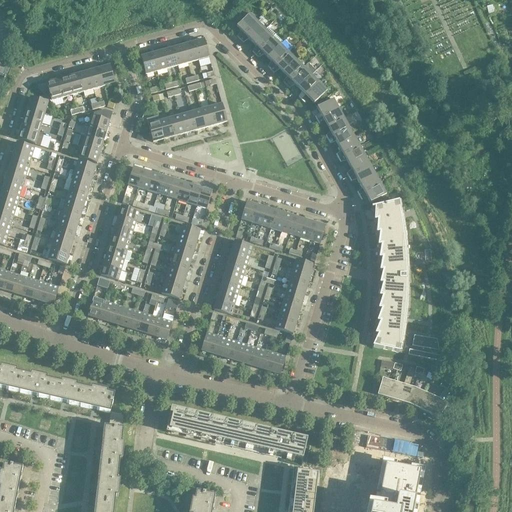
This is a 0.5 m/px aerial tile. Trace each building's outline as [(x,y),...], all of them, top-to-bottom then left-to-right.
[(240,24),(236,28),(242,33),(237,36),(237,37),(240,40),(244,36),(257,22),(249,14),(243,9),(234,18),(240,24)] [(257,22),(244,36),(240,40),(243,43),(244,43),(247,38),(252,43),(265,30),(257,22)] [(265,30),(252,43),(257,48),(252,52),(255,55),(260,51),(273,38),(265,30)] [(273,38),(260,51),(255,55),(259,58),(262,53),(267,58),(280,45),(273,38)] [(204,40),(193,43),(198,61),(209,58),(204,40)] [(193,43),(183,46),(187,63),(198,61),(193,43)] [(280,45),(267,58),(272,64),(268,67),(267,67),(271,70),(275,66),(288,53),(280,45)] [(183,46),(172,48),(177,66),(187,63),(183,46)] [(172,48),(162,51),(167,69),(177,66),(172,48)] [(162,51),(151,54),(156,72),(167,69),(162,51)] [(288,53),(275,66),(271,70),(274,74),(274,73),(278,69),(283,74),(296,60),(288,53)] [(151,54),(140,57),(145,75),(156,72),(151,54)] [(296,60),(283,74),(288,79),(283,82),(286,86),(290,81),(303,68),(296,60)] [(110,66),(99,69),(104,87),(115,84),(110,66)] [(303,68),(290,81),(286,86),(289,89),(290,88),(293,84),(298,89),(311,76),(303,68)] [(99,69),(88,71),(93,89),(104,87),(99,69)] [(88,71),(78,74),(83,92),(93,89),(88,71)] [(78,74),(67,77),(72,95),(83,92),(78,74)] [(311,76),(298,89),(303,94),(298,97),(298,98),(301,101),(306,96),(319,83),(311,76)] [(67,77),(57,80),(62,98),(72,95),(67,77)] [(57,80),(46,83),(48,90),(43,95),(49,101),(51,100),(51,101),(62,98),(57,80)] [(319,83),(306,96),(301,101),(305,104),(308,99),(314,104),(327,91),(319,83)] [(30,97),(27,108),(45,114),(48,103),(47,103),(49,101),(43,95),(38,100),(30,97)] [(333,99),(317,109),(320,115),(315,117),(317,121),(322,118),(338,109),(333,99)] [(222,104),(211,107),(216,125),(227,122),(222,104)] [(211,107),(200,110),(205,128),(216,125),(211,107)] [(27,108),(24,118),(42,124),(45,114),(27,108)] [(338,109),(322,118),(317,121),(319,125),(320,125),(324,122),(327,128),(344,119),(338,109)] [(200,110),(190,113),(195,131),(205,128),(200,110)] [(190,113),(179,116),(184,134),(195,131),(190,113)] [(92,116),(88,127),(106,132),(109,122),(92,116)] [(179,116),(169,119),(174,137),(184,134),(179,116)] [(24,118),(21,129),(38,134),(42,124),(24,118)] [(169,119),(159,122),(163,140),(174,137),(169,119)] [(344,119),(327,128),(331,134),(326,136),(325,136),(327,140),(333,137),(349,128),(344,119)] [(159,122),(148,125),(153,143),(163,140),(159,122)] [(88,127),(85,137),(103,143),(106,132),(88,127)] [(349,128),(333,137),(327,140),(330,144),(334,140),(338,147),(354,138),(349,128)] [(21,129),(17,140),(35,145),(38,134),(21,129)] [(85,137),(82,148),(100,153),(103,143),(85,137)] [(354,138),(338,147),(341,153),(336,155),(338,159),(343,156),(360,147),(354,138)] [(17,143),(14,153),(31,158),(34,148),(17,143)] [(360,147),(343,156),(338,159),(340,163),(341,163),(345,159),(349,166),(365,156),(360,147)] [(82,148),(79,158),(96,164),(100,153),(82,148)] [(14,153),(11,162),(28,168),(31,158),(14,153)] [(365,156),(349,166),(352,172),(347,174),(346,174),(348,178),(354,175),(370,166),(365,156)] [(11,162),(8,172),(25,178),(28,168),(11,162)] [(78,162),(75,171),(92,177),(95,167),(78,162)] [(370,166),(354,175),(348,178),(351,182),(356,178),(359,184),(375,175),(370,166)] [(133,168),(127,185),(138,189),(143,171),(133,168)] [(75,171),(72,181),(89,187),(92,177),(75,171)] [(143,171),(138,189),(147,191),(153,174),(143,171)] [(8,172),(4,182),(22,188),(25,178),(8,172)] [(153,174),(147,191),(157,194),(163,177),(153,174)] [(375,175),(359,184),(363,191),(357,193),(359,197),(364,194),(381,185),(375,175)] [(163,177),(157,194),(167,197),(172,180),(163,177)] [(182,183),(172,180),(167,197),(177,200),(182,183)] [(89,187),(72,181),(69,191),(86,196),(89,187)] [(4,182),(1,192),(19,197),(22,188),(4,182)] [(192,186),(182,183),(177,200),(186,203),(192,186)] [(381,185),(364,194),(359,197),(361,201),(362,201),(366,197),(370,204),(386,195),(381,185)] [(192,186),(186,203),(196,206),(202,189),(192,186)] [(202,189),(196,206),(206,210),(212,192),(202,189)] [(86,196),(69,191),(66,201),(83,206),(86,196)] [(1,192),(0,196),(0,202),(16,207),(19,197),(1,192)] [(66,201),(63,211),(80,216),(83,206),(66,201)] [(0,202),(0,213),(13,217),(16,207),(0,202)] [(246,202),(241,220),(251,223),(256,205),(246,202)] [(372,208),(371,208),(371,209),(370,211),(370,212),(371,214),(373,214),(374,214),(374,221),(373,221),(373,222),(372,223),(372,224),(373,225),(374,226),(375,227),(377,226),(376,233),(375,234),(374,235),(374,236),(375,237),(375,238),(376,239),(377,239),(378,239),(378,246),(377,246),(376,247),(376,248),(376,249),(376,250),(377,251),(378,251),(378,252),(379,252),(380,251),(379,258),(378,259),(377,260),(377,261),(377,262),(378,263),(378,264),(379,264),(381,264),(379,272),(380,272),(382,272),(382,273),(379,284),(378,284),(378,285),(377,286),(377,287),(378,288),(378,289),(379,289),(380,290),(381,290),(379,297),(378,297),(377,298),(377,299),(377,300),(377,301),(378,301),(378,302),(379,302),(380,302),(378,309),(377,309),(377,310),(376,310),(376,311),(376,312),(376,313),(376,314),(377,314),(377,315),(378,315),(379,315),(377,322),(379,323),(375,334),(374,334),(374,335),(373,335),(373,336),(372,336),(372,337),(372,338),(373,338),(373,339),(373,340),(374,340),(375,340),(372,347),(373,348),(398,353),(401,339),(403,325),(404,312),(405,298),(406,289),(406,284),(406,271),(405,257),(404,243),(402,230),(400,216),(397,202),(372,208)] [(256,205),(251,223),(261,226),(266,208),(256,205)] [(121,206),(118,217),(136,222),(139,212),(121,206)] [(266,208),(261,226),(270,229),(276,211),(266,208)] [(63,211),(60,221),(77,226),(80,216),(63,211)] [(276,211),(270,229),(280,232),(286,214),(276,211)] [(0,213),(0,223),(10,227),(13,217),(0,213)] [(286,214),(280,232),(290,235),(296,217),(286,214)] [(118,217),(115,226),(133,232),(136,222),(118,217)] [(296,217),(290,235),(300,238),(306,220),(296,217)] [(306,220),(300,238),(310,241),(315,223),(306,220)] [(60,221),(57,231),(74,236),(77,226),(60,221)] [(0,223),(0,234),(7,237),(10,227),(0,223)] [(315,223),(310,241),(320,244),(325,226),(315,223)] [(182,225),(179,235),(197,241),(200,231),(182,225)] [(115,226),(112,236),(130,242),(133,232),(115,226)] [(57,231),(54,240),(71,246),(74,236),(57,231)] [(179,235),(176,245),(194,251),(197,241),(179,235)] [(112,236),(109,246),(127,251),(130,242),(112,236)] [(54,240),(51,250),(68,256),(71,246),(54,240)] [(234,241),(231,251),(249,256),(252,247),(234,241)] [(176,245),(173,255),(191,260),(194,251),(176,245)] [(109,246),(106,256),(124,261),(127,262),(130,252),(127,251),(109,246)] [(51,250),(48,260),(65,266),(68,256),(51,250)] [(231,251),(228,261),(246,266),(249,256),(231,251)] [(173,255),(170,265),(188,270),(191,260),(173,255)] [(106,256),(103,266),(121,271),(124,261),(106,256)] [(296,260),(293,270),(310,275),(313,265),(296,260)] [(228,261),(225,271),(243,276),(246,266),(228,261)] [(185,280),(188,270),(170,265),(167,275),(185,280)] [(103,266),(100,276),(118,281),(121,271),(103,266)] [(0,270),(0,289),(4,291),(9,273),(0,270)] [(293,270),(290,280),(307,285),(310,275),(293,270)] [(225,271),(222,281),(240,286),(243,276),(225,271)] [(9,273),(4,291),(13,294),(19,276),(9,273)] [(185,280),(167,275),(164,284),(182,290),(185,280)] [(19,276),(13,294),(23,297),(29,279),(19,276)] [(29,279),(23,297),(33,300),(39,282),(29,279)] [(99,279),(97,286),(107,289),(109,282),(99,279)] [(290,280),(287,290),(304,295),(307,285),(290,280)] [(222,281),(219,291),(237,296),(240,286),(222,281)] [(39,282),(33,300),(43,303),(48,285),(39,282)] [(182,290),(164,284),(161,294),(179,300),(182,290)] [(48,285),(43,303),(53,306),(58,288),(48,285)] [(287,290),(284,299),(301,305),(304,295),(287,290)] [(219,291),(216,300),(234,306),(237,296),(219,291)] [(93,299),(87,317),(98,320),(103,302),(93,299)] [(284,299),(281,309),(298,315),(301,305),(284,299)] [(216,300),(213,310),(231,316),(234,306),(216,300)] [(103,302),(98,320),(107,323),(113,305),(103,302)] [(123,308),(113,305),(107,323),(117,326),(123,308)] [(117,326),(127,329),(132,311),(123,308),(117,326)] [(281,309),(278,319),(295,325),(298,315),(281,309)] [(132,311),(127,329),(137,332),(142,314),(132,311)] [(142,314),(137,332),(146,335),(152,317),(142,314)] [(152,317),(146,335),(156,338),(162,320),(152,317)] [(278,319),(275,329),(292,335),(295,325),(278,319)] [(162,320),(156,338),(166,341),(172,323),(162,320)] [(206,333),(201,351),(211,354),(216,336),(206,333)] [(216,336),(211,354),(221,357),(226,339),(216,336)] [(439,350),(437,339),(436,339),(414,336),(412,346),(438,351),(439,350)] [(226,339),(221,357),(230,360),(236,342),(226,339)] [(236,342),(230,360),(240,363),(246,345),(236,342)] [(246,345),(240,363),(250,366),(256,349),(246,345)] [(256,349),(250,366),(260,369),(265,352),(256,349)] [(409,350),(408,355),(441,362),(440,356),(409,350)] [(265,352),(260,369),(270,372),(275,355),(265,352)] [(275,355),(270,372),(280,375),(285,358),(275,355)] [(392,369),(394,364),(381,361),(380,367),(392,369)] [(0,388),(15,392),(19,373),(0,368),(0,388)] [(46,399),(51,380),(19,373),(15,392),(46,399)] [(382,379),(377,396),(388,399),(393,383),(382,379)] [(51,380),(46,399),(78,406),(82,388),(51,380)] [(393,383),(388,399),(398,403),(403,386),(393,383)] [(450,385),(447,390),(451,392),(455,395),(455,394),(458,389),(452,386),(450,385)] [(403,386),(398,403),(409,406),(414,389),(403,386)] [(114,395),(82,388),(78,406),(110,414),(114,395)] [(414,389),(409,406),(419,410),(426,394),(414,389)] [(444,389),(438,400),(444,404),(451,392),(447,390),(444,389)] [(426,394),(419,410),(428,415),(438,400),(426,394)] [(438,400),(428,415),(437,420),(438,420),(447,406),(444,404),(438,400)] [(169,427),(169,429),(221,441),(225,442),(236,445),(239,446),(251,448),(281,455),(282,455),(286,456),(294,458),(302,460),(303,458),(303,457),(304,453),(307,440),(295,437),(279,433),(274,432),(240,424),(219,419),(219,422),(179,413),(180,410),(171,408),(171,409),(169,414),(170,414),(172,415),(169,427)] [(102,444),(121,446),(123,429),(122,429),(124,414),(112,413),(110,428),(104,427),(102,444)] [(102,444),(98,477),(117,479),(121,446),(102,444)] [(412,511),(421,471),(387,464),(378,508),(372,507),(371,511),(412,511)] [(3,465),(0,481),(0,501),(15,505),(22,469),(13,467),(13,466),(10,466),(3,465)] [(312,511),(313,511),(310,511),(314,483),(316,484),(317,474),(311,474),(296,472),(292,511),(291,511),(312,511)] [(98,477),(94,510),(111,511),(113,511),(117,479),(98,477)] [(193,504),(191,511),(211,511),(214,497),(196,493),(193,504)] [(0,501),(0,511),(13,511),(15,505),(0,501)]
